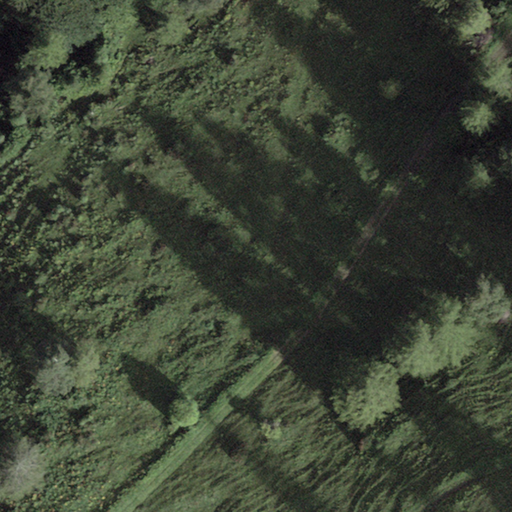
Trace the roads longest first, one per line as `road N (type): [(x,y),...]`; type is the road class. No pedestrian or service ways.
road 1 (track): [(315,0),(282,166),(266,306),(270,330),(304,336)]
road 2 (track): [(511,40),(408,160),(304,336)]
road 3 (track): [(304,336),(122,511)]
